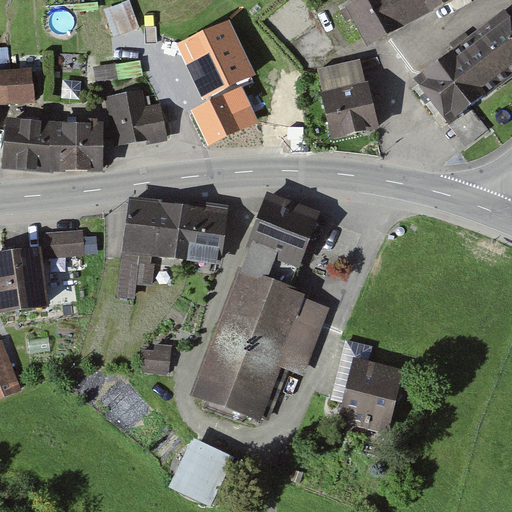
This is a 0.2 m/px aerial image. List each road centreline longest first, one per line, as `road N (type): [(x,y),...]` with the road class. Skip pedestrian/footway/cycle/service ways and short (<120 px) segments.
road 1 (secondary): [(506,216),(392,182),(307,171),(0,199)]
road 2 (track): [(392,182),(315,380),(280,434),(264,442),(273,511)]
road 3 (unknown): [(105,44),(137,50),(151,62),(197,176)]
